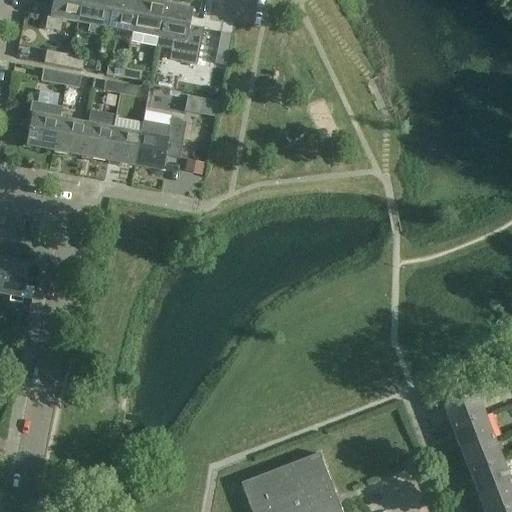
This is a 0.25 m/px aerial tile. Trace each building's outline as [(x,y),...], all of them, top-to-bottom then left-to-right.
[(62,20),(78,23),(81,0),(49,0),(45,29),(60,32),(62,20)] [(109,0),(81,0),(78,23),(89,25),(88,33),(103,36),(104,28),(109,0)] [(138,0),(135,0),(109,0),(104,28),(132,33),(138,0)] [(138,0),(132,33),(130,43),(157,48),(159,38),(165,6),(138,0)] [(159,38),(173,41),(171,53),(182,55),(181,62),(197,65),(204,29),(189,26),(192,11),(165,6),(159,38)] [(221,34),(216,57),(228,59),(232,36),(221,34)] [(69,69),(72,56),(46,51),(44,64),(69,69)] [(85,58),(72,56),(69,69),(82,71),(85,58)] [(123,79),(126,66),(109,63),(106,76),(123,79)] [(142,69),(126,66),(123,79),(140,82),(142,69)] [(40,82),(66,86),(68,74),(43,69),(40,82)] [(82,77),(68,74),(66,86),(79,89),(82,77)] [(103,93),(120,97),(122,84),(105,81),(103,93)] [(139,88),(122,84),(120,97),(137,100),(139,88)] [(23,146),(54,152),(60,120),(62,108),(32,102),(23,146)] [(116,118),(114,130),(108,162),(135,168),(141,135),(143,123),(116,118)] [(87,125),(60,120),(54,152),(81,157),(87,125)] [(161,173),(164,157),(179,160),(186,124),(170,121),(169,128),(157,126),(155,138),(141,135),(135,168),(161,173)] [(114,130),(87,125),(81,157),(108,162),(114,130)] [(187,161),(185,171),(200,174),(202,164),(187,161)] [(30,265),(6,261),(0,291),(0,295),(11,297),(10,303),(23,305),(30,265)] [(17,336),(0,332),(0,342),(15,345),(17,336)] [(444,406),(452,429),(486,416),(477,393),(444,406)] [(452,429),(461,451),(494,439),(486,416),(452,429)] [(461,451),(470,474),(503,461),(494,439),(461,451)] [(241,484),(251,511),(341,511),(319,454),(241,484)] [(470,474),(478,496),(511,483),(503,461),(470,474)] [(478,496),(484,511),(502,511),(511,508),(511,485),(511,483),(478,496)]
